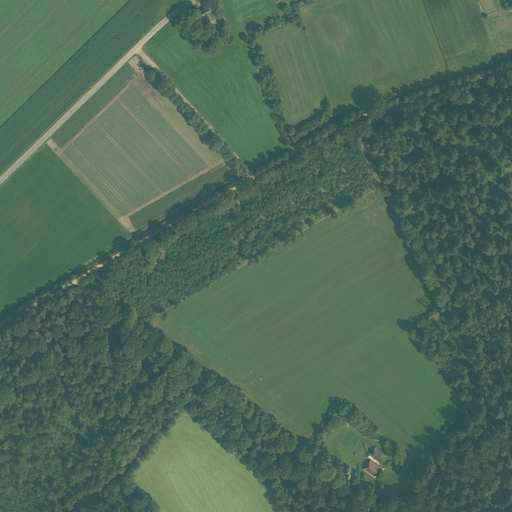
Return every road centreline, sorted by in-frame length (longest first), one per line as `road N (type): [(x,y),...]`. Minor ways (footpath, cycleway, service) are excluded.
road 1 (track): [(494,70),(348,119),(0,325)]
road 2 (track): [(398,504),(343,483),(79,279)]
road 3 (unclassified): [(0,182),(153,31),(197,0)]
road 4 (track): [(511,381),(486,397),(398,504)]
